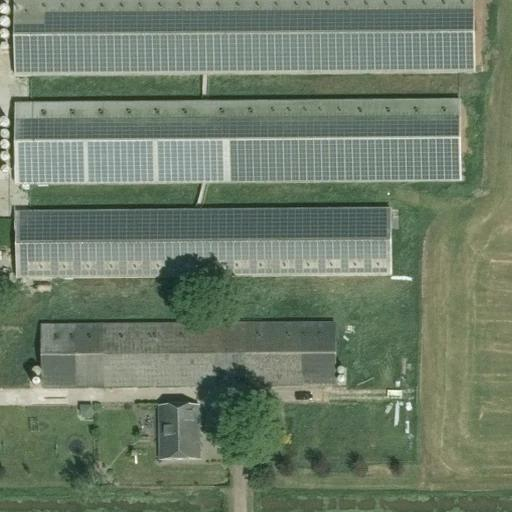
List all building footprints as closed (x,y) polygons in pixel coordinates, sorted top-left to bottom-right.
[(15,78),(475,74),(474,0),(268,0),(15,2),(15,78)] [(16,186),(461,184),(461,103),(16,106),(16,186)] [(17,280),(391,277),(390,212),(16,214),(17,280)] [(337,327),(74,329),(42,329),(42,390),(75,390),(214,390),(214,381),(246,381),(246,389),(337,388),(337,327)] [(159,408),(160,463),(201,462),(200,407),(159,408)] [(220,429),(220,416),(205,415),(205,430),(220,429)] [(256,447),(257,461),(273,461),(272,446),(256,447)] [(277,465),(258,468),(261,487),(279,485),(277,465)]
